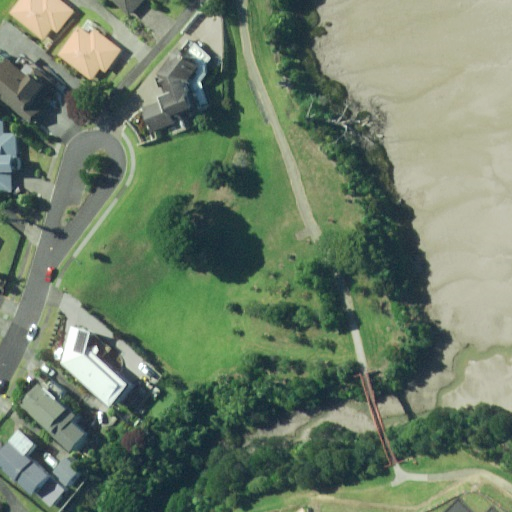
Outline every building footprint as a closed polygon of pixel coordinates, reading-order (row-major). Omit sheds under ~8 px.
[(75,9),(65,0),(23,0),(13,12),(43,38),(45,39),(55,27),(60,32),(78,11),(75,9)] [(137,13),(150,0),(118,0),(134,16),(137,13)] [(96,35),(87,27),(85,26),(63,54),(95,80),(105,68),(109,70),(110,71),(118,62),(127,49),(101,29),(96,35)] [(209,109),(206,101),(204,93),(201,94),(201,91),(199,92),(198,91),(200,90),(198,84),(195,85),(194,82),(196,81),(195,79),(206,66),(188,50),(171,69),(170,68),(165,73),(166,77),(168,76),(168,78),(165,79),(167,85),(169,85),(171,92),(173,91),(174,94),(172,98),(174,102),(153,109),(159,128),(173,123),(180,121),(179,116),(182,115),(180,108),(183,107),(185,113),(188,112),(190,118),(198,115),(197,113),(209,109)] [(8,64),(0,57),(0,87),(10,96),(7,99),(36,124),(38,121),(48,109),(44,105),(47,102),(59,88),(63,83),(44,67),(35,77),(13,58),(8,64)] [(22,133),(9,133),(9,119),(0,119),(0,191),(16,192),(16,187),(16,171),(23,171),(22,133)] [(90,381),(103,365),(92,356),(94,354),(77,339),(74,343),(60,360),(77,374),(79,371),(90,381)] [(146,366),(139,360),(128,350),(120,359),(108,372),(114,378),(111,381),(117,386),(120,383),(128,390),(129,388),(144,402),(161,382),(159,380),(146,369),(147,367),(146,366)] [(83,416),(80,414),(47,384),(28,405),(60,434),(59,436),(78,453),(91,439),(94,435),(79,421),(83,416)] [(138,417),(122,403),(115,411),(131,425),(138,417)] [(24,481),(41,461),(37,458),(33,455),(34,452),(20,440),(1,461),(24,481)] [(41,461),(24,481),(41,497),(42,495),(56,507),(70,490),(69,490),(56,478),(57,476),(43,463),(41,461)] [(77,468),(81,471),(85,465),(80,462),(77,468)] [(107,481),(114,472),(107,467),(101,476),(107,481)]
